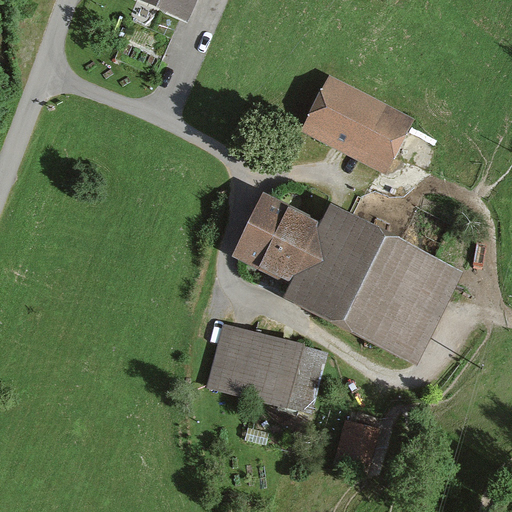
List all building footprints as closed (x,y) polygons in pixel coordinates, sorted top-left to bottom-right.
[(125,0),(125,1),(180,22),(188,0),(125,0)] [(408,124),(325,82),(299,134),(382,175),(408,124)] [(311,231),(258,206),(231,262),(284,287),(277,302),(413,366),(454,279),(319,214),(311,231)] [(326,357),(224,331),(208,394),(311,420),(326,357)] [(381,436),(346,430),(339,468),(374,474),(381,436)]
